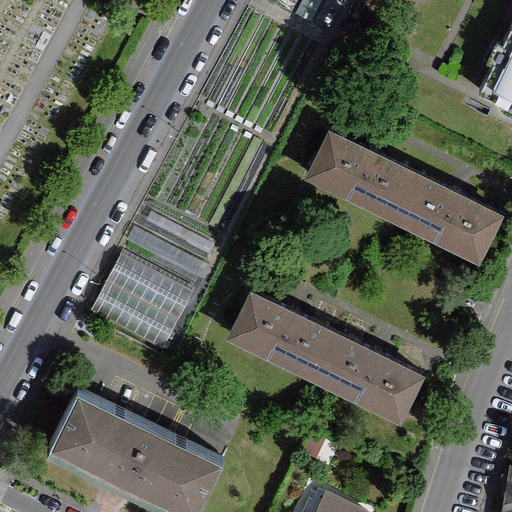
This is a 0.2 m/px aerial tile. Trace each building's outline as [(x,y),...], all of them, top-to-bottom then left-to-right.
[(299,0),(271,0),(293,11),(299,0)] [(323,0),(303,0),(296,13),(312,21),(323,0)] [(511,24),(481,89),(498,97),(501,103),(508,98),(511,100),(511,24)] [(375,40),(352,28),(344,44),(338,41),(328,59),(358,74),(375,40)] [(416,170),(332,129),(311,171),(395,212),(416,170)] [(416,170),(395,212),(479,253),(499,211),(416,170)] [(135,224),(128,238),(204,277),(211,263),(135,224)] [(194,289),(122,251),(93,308),(164,346),(194,289)] [(254,288),(233,331),(317,372),(338,329),(254,288)] [(338,329),(317,372),(401,413),(422,370),(338,329)] [(80,384),(52,441),(125,477),(152,419),(80,384)] [(197,511),(224,455),(152,419),(125,477),(197,511)] [(324,432),(312,426),(303,443),(315,449),(324,432)] [(328,488),(316,511),(367,511),(369,510),(328,488)]
